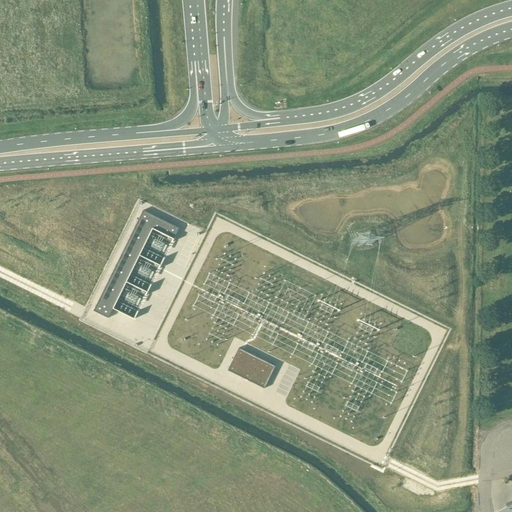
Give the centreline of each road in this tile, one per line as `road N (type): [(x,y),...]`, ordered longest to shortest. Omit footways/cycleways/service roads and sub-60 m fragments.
road 1 (secondary): [(218,145),(347,128),(403,98),(447,59),(511,30)]
road 2 (secondary): [(511,12),(449,38),(357,106),(267,122)]
road 3 (unclassified): [(0,164),(218,145)]
road 4 (unclassified): [(162,131),(0,147)]
